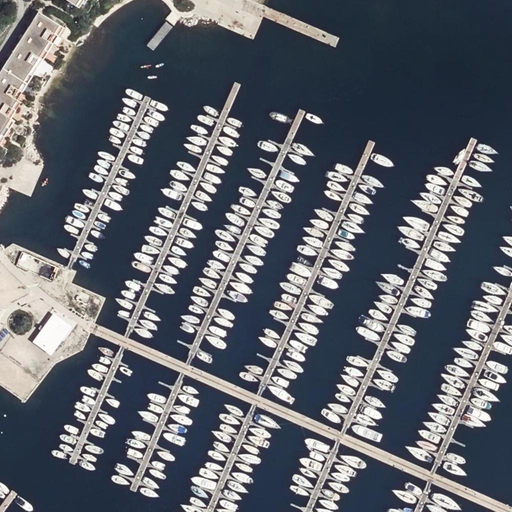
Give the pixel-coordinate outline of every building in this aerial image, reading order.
[(66,0),(81,8),(85,0),(66,0)] [(56,24),(36,12),(35,13),(56,25),(56,24)] [(56,25),(35,13),(30,21),(51,34),(56,25)] [(51,34),(30,21),(25,30),(46,42),(51,34)] [(46,42),(25,30),(20,38),(41,50),(46,42)] [(41,50),(20,38),(16,46),(36,58),(41,50)] [(36,58),(16,46),(11,54),(31,66),(36,58)] [(31,66),(11,54),(6,62),(26,74),(31,66)] [(26,74),(6,62),(1,70),(21,82),(26,74)] [(21,82),(1,70),(0,71),(0,80),(16,91),(21,82)] [(16,91),(0,80),(0,91),(12,98),(16,91)] [(12,98),(0,91),(0,102),(13,110),(18,102),(12,98)] [(13,110),(0,102),(0,113),(8,118),(13,110)] [(8,118),(0,113),(0,123),(8,128),(12,120),(8,118)] [(51,315),(32,342),(50,355),(69,327),(51,315)]
